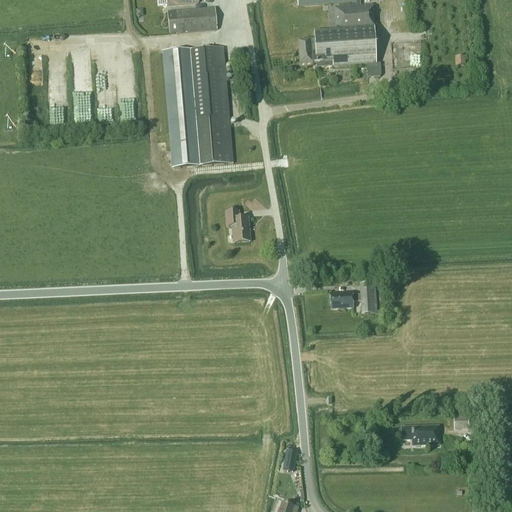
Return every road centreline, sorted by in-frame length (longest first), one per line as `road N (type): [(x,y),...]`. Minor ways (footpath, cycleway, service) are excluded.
road 1 (unclassified): [(0,295),(285,281)]
road 2 (unclassified): [(285,281),(243,0)]
road 3 (unclassified): [(319,511),(306,478),(285,281)]
